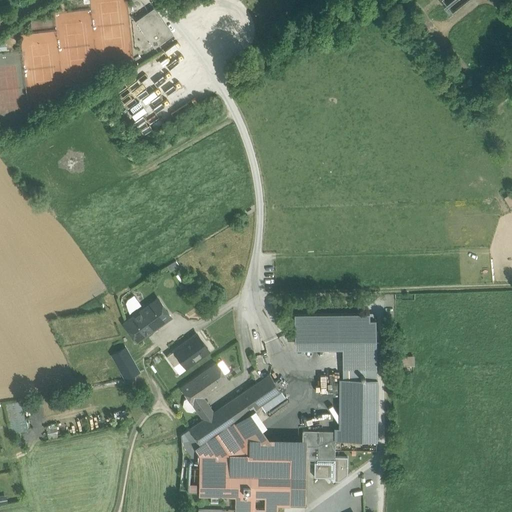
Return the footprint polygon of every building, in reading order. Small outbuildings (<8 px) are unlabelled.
[(442,0),(453,13),(469,0),(442,0)] [(172,34),(154,8),(141,16),(152,31),(145,35),(154,47),(172,34)] [(153,57),(159,66),(181,54),(175,44),(153,57)] [(130,311),(141,304),(134,294),(124,301),(130,311)] [(158,299),(124,323),(136,340),(170,316),(158,299)] [(369,320),(369,313),(294,314),(294,342),(295,342),(295,341),(344,340),(345,378),(348,378),(377,379),(376,320),(369,320)] [(196,334),(174,350),(173,349),(174,350),(181,360),(187,369),(187,368),(209,352),(196,333),(195,333),(196,334)] [(136,368),(125,348),(113,356),(124,375),(136,368)] [(181,360),(174,350),(166,356),(173,366),(181,360)] [(403,365),(415,365),(415,355),(403,355),(403,365)] [(222,360),(217,363),(224,372),(228,369),(222,360)] [(216,362),(194,377),(180,386),(187,397),(196,409),(203,419),(214,412),(203,396),(229,379),(224,372),(217,363),(216,362)] [(262,378),(255,369),(250,372),(257,382),(262,378)] [(257,382),(223,405),(235,422),(251,411),(281,391),(269,374),(262,378),(257,382)] [(377,379),(348,378),(347,440),(376,440),(377,379)] [(193,411),(196,409),(187,397),(184,399),(183,405),(187,410),(193,411)] [(203,419),(189,428),(201,445),(235,422),(223,405),(214,412),(203,419)] [(302,417),(302,429),(326,429),(327,410),(308,410),(308,417),(302,417)] [(235,422),(201,445),(189,428),(184,432),(194,446),(199,455),(199,456),(229,456),(249,456),(249,457),(249,475),(228,475),(228,495),(235,495),(265,496),(277,496),(288,496),(305,497),(306,458),(305,458),(305,446),(303,446),(303,445),(306,445),(306,441),(303,441),(303,438),(268,437),(251,411),(235,422)] [(335,431),(317,431),(317,432),(303,431),(303,438),(303,441),(306,441),(306,445),(303,445),(303,446),(305,446),(305,458),(306,458),(316,458),(316,459),(334,460),(334,456),(335,431)] [(228,475),(229,456),(199,456),(198,495),(228,495),(228,475)] [(249,457),(229,456),(228,475),(249,475),(249,457)] [(334,460),(316,459),(316,462),(314,462),(314,477),(330,477),(330,480),(339,480),(347,475),(347,456),(334,456),(334,460)] [(264,511),(265,496),(235,495),(235,510),(234,511),(264,511)] [(277,496),(265,496),(264,511),(276,511),(277,504),(277,496)] [(288,496),(277,496),(277,504),(288,504),(288,496)] [(305,497),(288,496),(288,504),(305,505),(305,497)]
